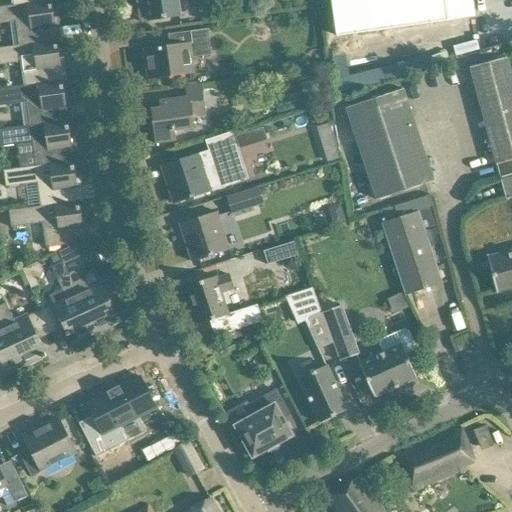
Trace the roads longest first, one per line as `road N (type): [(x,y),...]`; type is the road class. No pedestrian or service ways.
road 1 (unclassified): [(163,342),(122,217),(94,0)]
road 2 (unknown): [(498,387),(454,226),(438,95)]
road 3 (unclassified): [(251,511),(511,380)]
road 4 (unclassified): [(251,511),(163,342)]
road 5 (residential): [(0,420),(163,342)]
